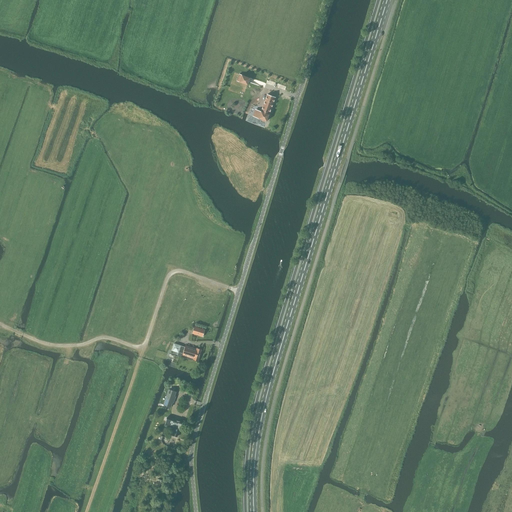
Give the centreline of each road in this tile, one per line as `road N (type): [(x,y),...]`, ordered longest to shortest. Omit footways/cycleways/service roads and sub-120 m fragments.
road 1 (unclassified): [(195,511),(194,437),(329,0)]
road 2 (primary): [(254,511),(254,459),(272,373),(386,0)]
road 3 (track): [(511,215),(458,179),(349,151)]
road 4 (track): [(143,345),(87,511)]
road 5 (track): [(238,291),(172,270),(143,345)]
road 6 (track): [(143,345),(99,337),(63,346),(0,323)]
